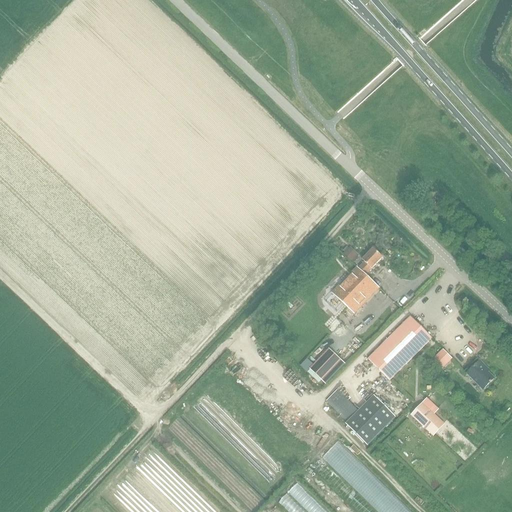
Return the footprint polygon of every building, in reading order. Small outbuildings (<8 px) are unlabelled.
[(349,247),(344,253),(350,259),(356,253),(349,247)] [(459,251),(464,256),(467,253),(462,248),(459,251)] [(364,262),(358,269),(365,276),(383,258),(373,249),(362,260),(364,262)] [(358,269),(357,268),(332,294),(354,314),(379,288),(365,276),(358,269)] [(368,359),(389,381),(431,339),(428,335),(410,317),(368,359)] [(309,370),(322,381),(341,360),(329,349),(313,365),(309,370)] [(430,363),(439,372),(452,359),(443,350),(430,363)] [(467,374),(483,390),(490,383),(491,383),(492,382),(491,382),(494,379),(485,369),(486,368),(480,361),(467,374)] [(338,390),(327,401),(348,423),(359,411),(338,390)] [(374,396),(359,411),(348,423),(346,425),(367,446),(396,418),(374,396)] [(422,405),(413,416),(433,435),(443,424),(433,415),(437,410),(427,400),(422,405)]
